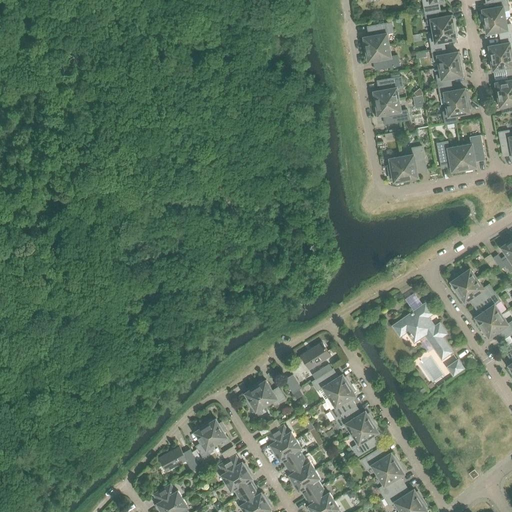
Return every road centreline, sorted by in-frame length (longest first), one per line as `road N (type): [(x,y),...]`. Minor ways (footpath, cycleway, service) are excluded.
road 1 (residential): [(498,167),(383,186),(344,2)]
road 2 (residential): [(511,396),(426,270),(511,217)]
road 3 (residential): [(448,511),(328,322)]
road 4 (residential): [(498,167),(468,0)]
road 5 (residential): [(294,511),(220,392)]
